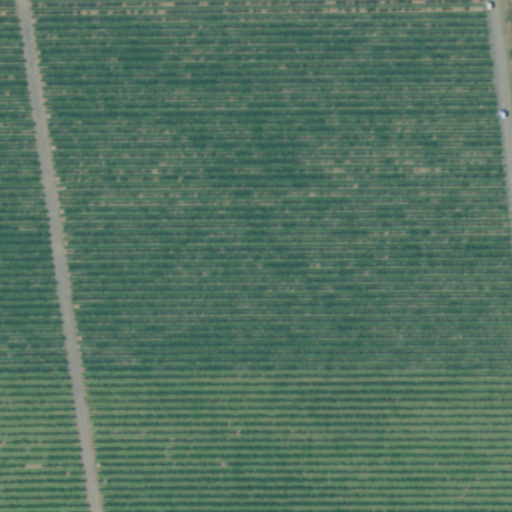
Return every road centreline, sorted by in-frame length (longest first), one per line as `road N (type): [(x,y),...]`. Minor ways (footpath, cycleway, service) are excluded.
road 1 (track): [(19,0),(93,511)]
road 2 (track): [(492,0),(511,188)]
